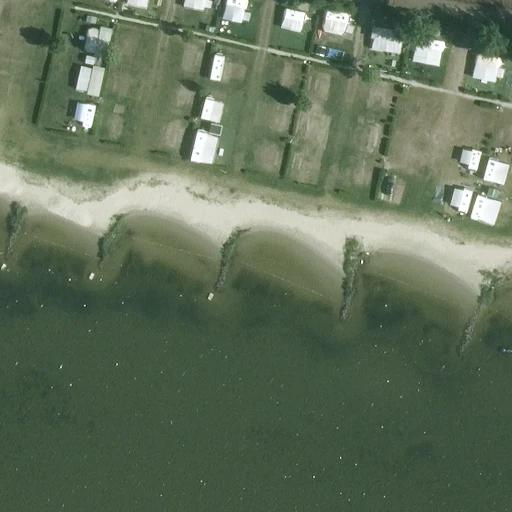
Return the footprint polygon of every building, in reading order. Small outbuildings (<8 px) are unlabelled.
[(179,0),(177,10),(205,17),(209,0),(179,0)] [(236,19),(241,0),(214,0),(211,13),(236,19)] [(125,19),(102,16),(98,44),(122,48),(125,19)] [(336,43),(352,46),(354,33),(338,30),(336,43)] [(77,89),(98,97),(113,59),(92,51),(77,89)] [(218,87),(219,77),(197,74),(195,84),(218,87)] [(61,128),(82,136),(91,115),(70,107),(61,128)] [(57,133),(49,161),(72,168),(80,140),(57,133)] [(419,172),(420,146),(396,144),(394,171),(419,172)] [(375,171),(372,194),(383,195),(386,172),(375,171)] [(88,175),(84,199),(112,204),(117,180),(88,175)] [(131,183),(131,204),(152,205),(152,184),(131,183)] [(53,215),(60,191),(37,184),(30,208),(53,215)] [(387,186),(383,210),(395,212),(400,188),(387,186)] [(481,205),(479,229),(504,232),(506,208),(481,205)] [(294,229),(296,216),(267,212),(266,225),(294,229)] [(328,242),(330,221),(302,218),(300,240),(328,242)]
